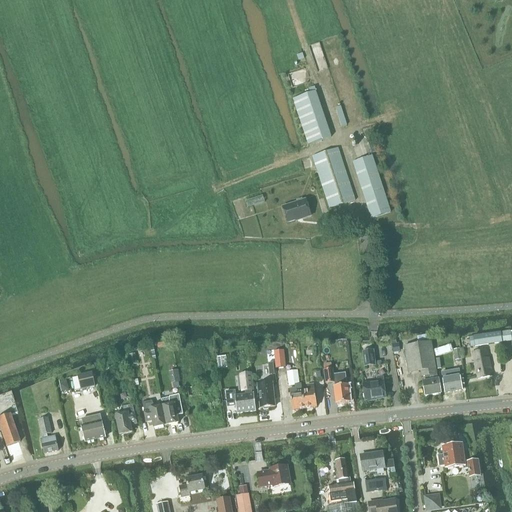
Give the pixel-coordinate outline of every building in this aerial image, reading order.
[(293,100),(308,145),(331,138),(316,93),(293,100)] [(341,107),(336,109),(342,127),(347,126),(341,107)] [(330,210),(345,204),(355,201),(338,149),(313,158),(330,210)] [(371,219),(391,213),(372,157),(353,163),(371,219)] [(288,223),(310,216),(305,200),(283,208),(288,223)] [(500,333),(474,337),(475,348),(502,343),(500,333)] [(396,341),(392,341),(394,353),(401,352),(399,344),(397,344),(396,341)] [(437,380),(431,343),(404,347),(409,374),(420,372),(422,378),(425,378),(425,382),(423,382),(425,398),(441,395),(438,380),(437,380)] [(363,352),(362,352),(364,368),(377,366),(375,351),(374,351),(373,344),(362,346),(363,352)] [(450,346),(436,352),(438,356),(452,351),(450,346)] [(487,350),(472,354),(478,379),(493,377),(487,350)] [(135,355),(129,356),(131,366),(137,365),(135,355)] [(333,376),(332,370),(325,371),(327,385),(334,384),(335,387),(335,388),(337,405),(349,403),(345,374),(333,376)] [(459,370),(442,373),(445,394),(462,391),(459,370)] [(178,371),(169,373),(171,381),(179,380),(178,371)] [(298,371),(287,372),(289,387),(296,386),(296,385),(300,385),(298,371)] [(93,374),(78,376),(81,390),(96,388),(93,374)] [(254,391),(252,374),(240,376),(242,393),(254,391)] [(365,402),(385,399),(383,378),(377,379),(377,383),(363,384),(365,402)] [(269,410),(270,408),(275,408),(272,384),(259,385),(261,409),(263,409),(265,410),(269,410)] [(297,389),(290,390),(292,411),(305,409),(303,392),(302,392),(301,385),(300,385),(296,385),(296,386),(297,389)] [(309,391),(303,392),(305,409),(317,408),(314,385),(309,386),(309,391)] [(235,391),(226,393),(227,405),(236,404),(238,414),(256,411),(254,394),(235,396),(235,391)] [(170,398),(161,400),(162,403),(162,406),(167,426),(179,424),(178,417),(183,415),(179,396),(170,398)] [(152,402),(144,404),(148,423),(153,421),(154,429),(167,426),(162,406),(155,408),(152,402)] [(137,425),(133,406),(124,408),(123,414),(115,416),(119,436),(132,433),(131,426),(137,425)] [(0,428),(7,447),(20,443),(10,415),(0,418),(0,428)] [(86,443),(105,439),(100,416),(82,420),(84,427),(82,427),(86,443)] [(48,438),(47,435),(52,434),(49,419),(39,420),(42,436),(43,439),(41,440),(44,455),(59,452),(55,436),(48,438)] [(443,455),(438,456),(440,467),(445,466),(445,469),(463,467),(463,470),(468,469),(470,478),(481,476),(478,462),(465,464),(462,446),(442,449),(443,455)] [(363,473),(385,470),(382,453),(361,456),(363,473)] [(332,507),(326,508),(326,511),(359,511),(359,504),(357,504),(353,484),(351,484),(350,479),(349,479),(345,461),(335,463),(338,481),(339,486),(328,487),(331,504),(332,507)] [(273,489),(290,486),(287,467),(270,470),(270,472),(258,474),(261,489),(273,487),(273,489)] [(182,499),(190,497),(190,494),(206,491),(203,476),(186,479),(187,486),(180,487),(182,499)] [(382,479),(371,481),(373,492),(383,491),(382,479)] [(247,486),(239,487),(240,495),(248,494),(247,486)] [(427,511),(441,510),(439,496),(425,498),(427,511)] [(231,511),(230,499),(217,501),(219,511),(231,511)] [(396,511),(394,501),(377,504),(376,503),(369,504),(369,511),(396,511)] [(170,511),(168,502),(157,505),(158,511),(170,511)]
